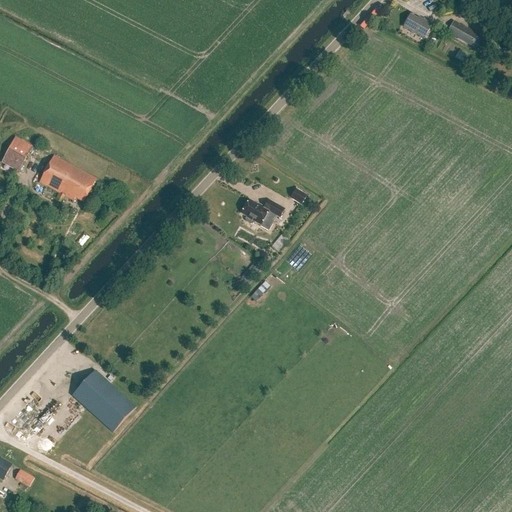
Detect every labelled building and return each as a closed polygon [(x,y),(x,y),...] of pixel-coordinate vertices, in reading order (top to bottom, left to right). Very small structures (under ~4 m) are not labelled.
[(370,29),(385,12),(377,6),(362,22),(370,29)] [(424,39),(432,26),(422,20),(421,22),(410,16),(404,28),(424,39)] [(472,46),(478,36),(454,22),(448,32),(472,46)] [(458,59),(469,62),(472,52),(461,49),(458,59)] [(20,169),(31,150),(14,141),(4,160),(20,169)] [(84,204),(97,180),(54,157),(40,183),(60,194),(56,201),(62,204),(65,198),(74,202),(75,199),(84,204)] [(307,196),(296,189),(290,199),(301,206),(307,196)] [(253,225),(254,224),(255,223),(261,226),(265,220),(273,225),(277,217),(280,219),(285,210),(269,201),(264,209),(249,201),(242,214),(247,217),(246,219),(246,221),(247,223),(251,225),(253,225)] [(281,251),(291,239),(285,234),(275,246),(281,251)] [(248,284),(259,271),(252,265),(241,278),(248,284)] [(113,434),(136,408),(96,371),(72,397),(113,434)] [(0,479),(3,481),(12,466),(1,459),(0,460),(0,459),(0,479)] [(37,487),(40,482),(20,471),(15,480),(29,488),(32,484),(37,487)]
